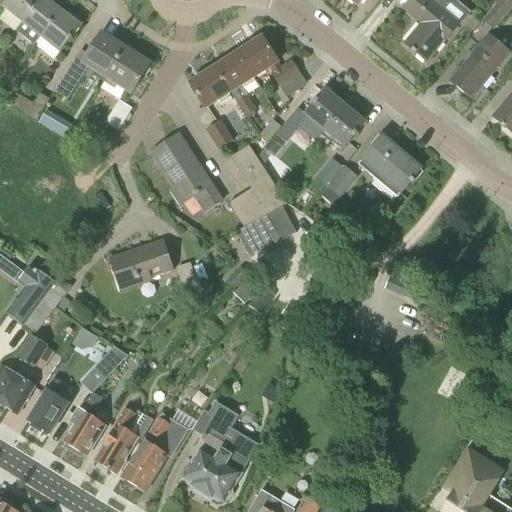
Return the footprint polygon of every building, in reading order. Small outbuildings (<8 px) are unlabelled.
[(10,0),(4,8),(23,23),(41,0),(10,0)] [(64,9),(52,0),(41,0),(23,23),(16,32),(34,47),(41,38),(64,9)] [(460,26),(428,0),(411,0),(403,10),(422,25),(405,46),(426,63),(443,43),(445,44),(460,26)] [(483,22),(493,31),(511,10),(501,1),(483,22)] [(64,9),(41,38),(61,54),(84,25),(64,9)] [(90,57),(85,66),(89,68),(89,69),(107,80),(126,50),(104,36),(90,57)] [(450,82),(472,101),(510,55),(488,37),(450,82)] [(262,39),(238,55),(254,79),(270,69),(274,74),(272,76),(281,89),(301,77),(292,63),(281,70),(277,64),(278,64),(262,39)] [(152,67),(126,50),(107,80),(132,97),(152,67)] [(238,55),(214,70),(230,95),(254,79),(238,55)] [(69,70),(55,92),(68,101),(82,79),(69,70)] [(206,110),(230,95),(214,70),(190,85),(206,110)] [(314,146),(315,146),(346,108),(326,92),(306,117),(317,126),(307,137),(316,144),(314,146)] [(20,96),(13,107),(37,121),(49,101),(39,95),(33,105),(20,96)] [(511,97),(494,119),(511,134),(511,97)] [(247,98),(237,105),(245,118),(255,111),(247,98)] [(119,102),(105,125),(119,133),(132,111),(119,102)] [(346,108),(315,146),(322,152),(333,139),(345,149),(365,125),(346,108)] [(69,138),(74,130),(47,113),(42,122),(69,138)] [(264,150),(274,158),(303,123),(293,114),(264,150)] [(220,121),(206,130),(219,151),(233,142),(220,121)] [(259,138),(267,144),(280,129),(272,122),(259,138)] [(152,154),(175,190),(171,193),(180,207),(195,198),(205,214),(221,204),(178,137),(152,154)] [(358,167),(396,199),(400,193),(401,194),(421,171),(382,139),(358,167)] [(231,159),(247,183),(265,172),(249,147),(231,159)] [(293,207),(304,215),(342,169),(331,160),(293,207)] [(321,197),(333,207),(357,178),(345,168),(321,197)] [(244,228),(258,221),(282,209),(282,208),(286,205),(265,172),(247,183),(251,190),(229,205),(244,228)] [(282,209),(258,221),(276,252),(282,248),(279,243),(296,234),(282,209)] [(258,221),(244,228),(237,233),(250,258),(265,250),(268,256),(276,252),(258,221)] [(141,283),(173,272),(163,242),(109,261),(120,293),(142,286),(141,283)] [(25,327),(56,285),(61,280),(59,279),(63,274),(46,262),(38,272),(31,267),(25,275),(0,256),(0,271),(24,289),(5,314),(24,328),(25,327)] [(176,269),(184,294),(198,289),(190,265),(176,269)] [(240,268),(225,283),(233,291),(249,276),(240,268)] [(233,294),(245,305),(263,287),(251,275),(233,294)] [(389,278),(384,289),(413,301),(417,289),(389,278)] [(35,334),(32,338),(48,348),(46,346),(48,343),(47,342),(56,327),(47,321),(71,288),(61,280),(56,285),(25,327),(35,334)] [(248,307),(261,316),(274,297),(262,288),(248,307)] [(98,340),(82,330),(72,346),(81,352),(92,349),(98,340)] [(48,348),(32,338),(31,337),(17,358),(35,369),(48,348)] [(80,385),(92,395),(127,358),(114,349),(80,385)] [(0,405),(18,416),(35,389),(0,368),(0,405)] [(65,386),(55,380),(28,423),(50,436),(68,406),(57,399),(65,386)] [(94,415),(102,401),(93,395),(78,411),(69,425),(74,428),(63,445),(73,450),(73,454),(81,459),(82,457),(86,459),(106,428),(87,417),(90,412),(94,415)] [(215,404),(208,415),(204,412),(192,432),(202,438),(201,440),(207,444),(185,480),(187,486),(193,490),(198,489),(209,495),(211,501),(217,505),(229,502),(233,495),(232,490),(247,464),(229,453),(239,436),(231,430),(235,423),(233,415),(215,404)] [(95,465),(98,467),(96,470),(106,476),(108,472),(110,474),(112,471),(118,475),(125,463),(138,440),(141,442),(154,422),(139,413),(137,417),(126,409),(107,441),(110,443),(106,449),(105,448),(95,465)] [(135,489),(143,494),(167,457),(171,460),(188,432),(163,416),(122,481),(125,483),(127,487),(131,490),(135,489)] [(490,511),(484,508),(492,495),(500,482),(464,461),(439,502),(451,510),(449,511),(490,511)] [(294,511),(261,492),(248,511),(294,511)] [(308,499),(300,511),(317,511),(321,507),(308,499)]
